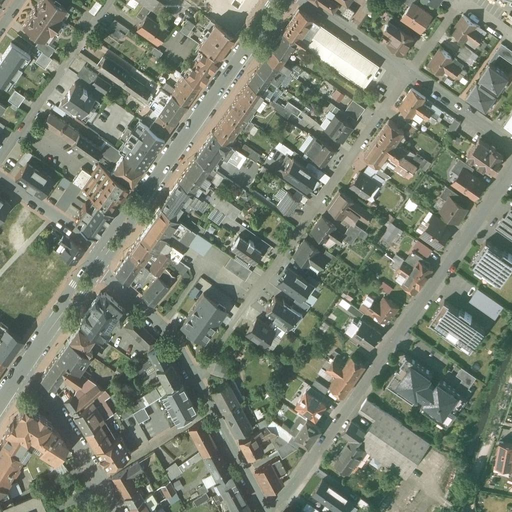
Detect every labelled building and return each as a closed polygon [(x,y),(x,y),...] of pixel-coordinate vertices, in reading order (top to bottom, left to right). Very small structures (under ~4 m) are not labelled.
[(67,9),(53,0),(41,0),(36,8),(35,8),(32,13),(23,27),(40,39),(46,43),(52,33),(62,19),(61,18),(67,9)] [(96,0),(89,11),(95,15),(102,3),(96,0)] [(138,2),(135,0),(128,0),(126,4),(134,9),(138,2)] [(170,9),(157,0),(135,0),(138,2),(143,5),(150,10),(163,19),(170,9)] [(252,11),(238,2),(235,0),(210,0),(215,3),(214,3),(230,14),(232,10),(246,19),(252,11)] [(239,0),(238,2),(252,11),(258,1),(256,0),(239,0)] [(317,0),(320,1),(334,11),(349,20),(355,11),(340,1),(339,3),(335,0),(317,0)] [(368,0),(362,9),(368,13),(374,4),(370,1),(368,0)] [(416,4),(413,1),(410,6),(402,16),(410,22),(409,23),(417,28),(418,27),(421,29),(426,22),(428,23),(432,17),(430,16),(432,15),(416,4)] [(150,10),(143,5),(136,16),(142,20),(146,15),(147,15),(150,10)] [(222,16),(209,7),(203,14),(215,23),(221,27),(226,19),(222,16)] [(226,19),(221,27),(234,36),(246,19),(232,10),(230,14),(226,19)] [(331,32),(303,12),(293,22),(312,35),(313,34),(324,42),(331,32)] [(147,15),(146,15),(142,20),(137,28),(157,42),(161,36),(162,37),(166,32),(164,31),(166,28),(147,15)] [(477,25),(463,15),(457,23),(481,40),(484,35),(475,28),(477,25)] [(411,30),(392,16),(388,21),(398,28),(399,28),(408,34),(411,30)] [(115,20),(107,31),(118,39),(126,28),(115,20)] [(296,42),(316,56),(314,60),(319,63),(321,59),(367,92),(374,82),(369,78),(357,70),(366,58),(366,57),(331,32),(324,42),(313,34),(312,35),(293,22),(291,20),(282,32),(296,42)] [(194,26),(187,21),(180,31),(187,36),(194,26)] [(398,28),(388,21),(390,23),(386,29),(394,35),(398,28)] [(221,27),(215,23),(199,45),(219,58),(234,36),(221,27)] [(481,40),(457,23),(452,32),(465,41),(468,38),(477,45),(481,40)] [(408,34),(399,28),(398,28),(394,35),(389,43),(403,53),(409,44),(409,45),(414,38),(408,34)] [(296,42),(282,32),(271,49),(285,58),(296,42)] [(52,33),(46,43),(50,45),(57,36),(52,33)] [(46,43),(40,39),(35,46),(49,57),(55,49),(50,45),(46,43)] [(1,59),(19,72),(30,56),(11,44),(11,45),(1,59),(1,58),(1,59)] [(473,52),(463,44),(459,49),(469,56),(473,52)] [(204,48),(184,75),(176,69),(175,70),(183,75),(199,86),(219,58),(199,45),(204,48)] [(163,53),(154,47),(151,52),(159,58),(163,53)] [(457,60),(440,48),(434,56),(458,73),(461,68),(455,64),(457,60)] [(285,58),(271,49),(265,57),(286,72),(288,73),(291,68),(282,62),(285,58)] [(469,56),(459,49),(456,54),(466,61),(469,56)] [(52,59),(42,52),(35,62),(45,69),(52,59)] [(458,73),(434,56),(429,64),(442,74),(445,71),(454,78),(458,73)] [(129,73),(105,57),(97,69),(144,101),(145,99),(149,93),(126,77),(129,73)] [(286,72),(265,57),(256,70),(277,84),(286,72)] [(366,58),(357,70),(369,78),(373,74),(365,69),(371,61),(366,58)] [(19,72),(1,59),(0,60),(0,81),(8,87),(19,72)] [(170,77),(145,59),(138,70),(163,87),(166,83),(170,77)] [(489,63),(467,95),(486,109),(509,76),(489,63)] [(97,75),(85,66),(78,76),(90,85),(97,75)] [(467,72),(461,68),(458,73),(463,76),(467,72)] [(277,84),(256,70),(247,82),(269,97),(278,85),(277,84)] [(199,86),(183,75),(174,88),(174,89),(171,93),(187,104),(199,86)] [(239,94),(255,105),(260,98),(269,103),(272,99),(269,97),(247,82),(239,94)] [(99,100),(75,83),(61,103),(69,108),(73,111),(85,119),(99,100)] [(174,88),(166,83),(163,87),(163,88),(171,94),(171,93),(174,89),(174,88)] [(332,97),(339,102),(345,94),(338,89),(332,97)] [(425,98),(411,89),(405,98),(430,115),(433,111),(422,103),(425,98)] [(25,97),(15,90),(8,100),(18,107),(25,97)] [(187,104),(171,93),(171,94),(169,96),(161,90),(160,91),(159,90),(156,94),(157,95),(151,103),(145,99),(144,101),(159,112),(174,123),(187,104)] [(371,99),(362,93),(359,97),(368,104),(371,99)] [(255,105),(239,94),(230,107),(246,118),(255,105)] [(430,115),(405,98),(399,107),(403,110),(412,117),(416,112),(427,120),(430,115)] [(365,108),(352,100),(344,112),(348,115),(356,121),(365,108)] [(301,111),(288,102),(284,108),(291,113),(297,117),(301,111)] [(284,108),(277,103),(273,109),(287,119),(291,113),(284,108)] [(344,112),(335,106),(331,112),(334,114),(335,114),(345,121),(348,115),(344,112)] [(221,120),(237,131),(241,125),(244,128),(248,119),(246,118),(230,107),(221,120)] [(412,117),(403,110),(399,116),(408,123),(412,117)] [(440,116),(433,111),(430,115),(436,120),(440,116)] [(174,123),(159,112),(154,119),(149,115),(144,122),(164,137),(174,123)] [(79,133),(50,113),(42,124),(71,144),(94,160),(101,149),(79,133)] [(345,121),(335,114),(334,114),(330,120),(332,122),(326,130),(341,140),(352,126),(345,121)] [(436,120),(430,115),(427,120),(433,124),(436,120)] [(330,120),(326,117),(320,126),(326,130),(332,122),(330,120)] [(237,131),(221,120),(213,132),(228,143),(237,131)] [(454,120),(448,129),(454,133),(460,124),(454,120)] [(404,131),(389,121),(377,138),(392,148),(396,143),(404,131)] [(127,133),(153,151),(154,149),(155,149),(164,137),(144,123),(137,132),(131,128),(127,133)] [(254,134),(258,128),(254,125),(249,130),(254,134)] [(228,143),(213,132),(204,145),(219,155),(219,154),(239,167),(241,163),(246,155),(228,143)] [(153,151),(127,133),(123,138),(130,143),(123,152),(143,167),(152,154),(151,154),(153,151)] [(334,151),(315,138),(306,152),(309,154),(323,165),(324,165),(334,151)] [(392,148),(377,138),(365,155),(380,166),(386,157),(390,160),(392,158),(398,162),(402,156),(392,148)] [(490,147),(479,139),(467,156),(492,173),(503,156),(495,150),(496,149),(491,146),(490,147)] [(415,155),(400,144),(399,146),(396,143),(392,148),(402,156),(410,161),(411,160),(415,155)] [(219,155),(204,145),(195,157),(215,171),(219,166),(213,162),(219,155)] [(260,156),(244,145),(240,151),(246,155),(253,160),(256,162),(260,156)] [(123,152),(118,159),(117,160),(116,162),(104,154),(105,152),(101,149),(94,160),(99,164),(129,185),(130,186),(143,167),(123,152)] [(424,157),(417,153),(416,155),(415,155),(411,160),(422,168),(425,163),(424,157)] [(323,165),(309,154),(305,160),(320,170),(323,165)] [(253,160),(246,155),(241,163),(248,168),(253,160)] [(278,170),(304,187),(314,172),(289,155),(278,170)] [(410,161),(402,156),(398,162),(395,166),(406,174),(411,167),(413,163),(410,161)] [(215,171),(195,157),(185,172),(205,187),(206,186),(216,171),(215,171)] [(474,169),(459,159),(454,166),(461,171),(463,169),(470,174),(474,169)] [(53,179),(27,161),(15,178),(41,196),(53,179)] [(426,172),(413,163),(411,167),(424,175),(426,172)] [(129,185),(99,164),(92,175),(82,168),(72,182),(85,191),(113,210),(110,208),(119,195),(121,197),(122,197),(125,192),(125,191),(129,185)] [(388,174),(378,168),(374,173),(384,180),(388,174)] [(470,174),(463,169),(461,171),(453,184),(474,199),(479,191),(481,191),(483,188),(482,187),(484,184),(470,174)] [(205,187),(185,172),(178,182),(197,194),(199,191),(205,195),(209,189),(206,186),(205,187)] [(370,179),(360,172),(351,186),(367,197),(376,184),(377,183),(370,179)] [(384,180),(374,173),(370,179),(377,183),(376,184),(379,186),(384,180)] [(64,186),(69,179),(64,176),(60,184),(64,186)] [(197,194),(178,182),(160,207),(175,217),(183,206),(189,210),(193,204),(196,207),(197,206),(203,210),(206,205),(208,203),(207,202),(202,198),(197,194)] [(447,186),(440,196),(446,200),(448,196),(452,190),(447,186)] [(113,210),(85,191),(78,201),(79,202),(79,201),(85,206),(74,221),(95,236),(113,210)] [(299,200),(287,191),(277,206),(289,214),(299,200)] [(354,201),(339,191),(327,208),(341,219),(344,215),(347,216),(346,218),(352,222),(353,223),(358,215),(368,222),(372,215),(353,202),(354,201)] [(233,205),(214,192),(207,202),(226,215),(233,205)] [(0,217),(10,204),(0,196),(0,217)] [(467,209),(448,196),(446,200),(447,201),(440,211),(446,215),(447,217),(451,220),(452,219),(457,223),(458,223),(463,215),(463,214),(467,209)] [(413,211),(418,203),(411,198),(406,206),(413,211)] [(160,207),(140,237),(155,247),(161,251),(162,250),(171,256),(172,256),(178,260),(183,252),(164,240),(169,232),(188,245),(197,232),(175,217),(160,207)] [(511,208),(505,217),(503,216),(495,228),(511,239),(511,208)] [(34,222),(19,212),(9,227),(10,228),(8,232),(14,236),(17,232),(23,236),(24,237),(34,222)] [(447,223),(433,214),(426,223),(428,224),(431,220),(443,229),(447,223)] [(336,226),(322,216),(311,232),(325,242),(328,237),(338,243),(342,238),(344,235),(343,235),(334,228),(336,226)] [(443,229),(431,220),(428,224),(421,235),(439,248),(447,236),(446,231),(443,229)] [(369,233),(353,223),(352,222),(348,228),(358,235),(364,240),(369,233)] [(396,226),(392,222),(388,227),(393,230),(396,226)] [(358,235),(348,228),(343,235),(344,235),(342,238),(351,245),(358,235)] [(197,232),(188,245),(204,255),(213,243),(197,232)] [(261,251),(252,245),(253,243),(249,240),(248,242),(239,235),(231,247),(237,252),(252,262),(253,263),(261,251)] [(23,236),(14,246),(18,251),(28,241),(24,237),(23,236)] [(84,250),(64,236),(59,243),(66,247),(61,254),(75,264),(84,250)] [(155,247),(140,237),(128,254),(141,263),(143,264),(155,247)] [(319,251),(304,240),(293,256),(307,266),(311,261),(319,268),(319,269),(326,260),(327,259),(322,256),(317,253),(319,251)] [(432,250),(419,241),(414,247),(427,257),(432,250)] [(503,253),(486,241),(470,264),(500,285),(511,268),(511,267),(510,266),(511,262),(511,256),(504,251),(503,253)] [(155,247),(143,264),(149,268),(161,251),(155,247)] [(61,254),(52,248),(43,261),(50,266),(66,277),(75,264),(61,254)] [(161,251),(149,268),(143,264),(141,263),(133,275),(142,282),(151,269),(159,274),(171,256),(162,250),(161,251)] [(337,257),(326,250),(322,256),(327,259),(326,260),(332,264),(337,257)] [(423,257),(413,251),(406,261),(404,260),(400,265),(424,281),(432,269),(420,260),(423,257)] [(252,262),(237,252),(233,258),(248,268),(252,262)] [(128,254),(115,272),(128,283),(133,275),(141,263),(128,254)] [(404,260),(397,254),(393,260),(395,262),(400,265),(404,260)] [(233,258),(231,256),(224,267),(245,281),(252,271),(248,268),(233,258)] [(395,262),(392,267),(397,270),(400,265),(395,262)] [(66,277),(50,266),(48,270),(40,265),(36,271),(46,279),(43,283),(56,292),(66,277)] [(184,265),(178,272),(182,276),(189,268),(184,265)] [(424,281),(400,265),(397,270),(407,278),(402,285),(415,294),(424,281)] [(307,278),(293,267),(285,278),(280,284),(281,285),(280,285),(294,295),(295,296),(295,295),(304,302),(305,300),(310,294),(303,290),(302,292),(299,290),(307,278)] [(162,280),(157,276),(142,295),(153,306),(170,286),(168,285),(175,278),(166,270),(161,275),(164,277),(162,280)] [(46,279),(36,271),(33,276),(41,281),(43,283),(46,279)] [(30,297),(2,276),(0,278),(0,305),(12,314),(9,318),(5,315),(6,315),(0,310),(0,322),(6,327),(23,339),(45,308),(30,297)] [(43,283),(41,281),(30,297),(45,308),(56,292),(43,283)] [(392,288),(384,282),(380,287),(388,293),(392,288)] [(194,287),(189,295),(193,298),(199,290),(194,287)] [(503,306),(478,289),(471,300),(495,317),(503,306)] [(193,309),(181,325),(188,329),(185,333),(195,339),(197,336),(203,341),(226,309),(215,301),(204,293),(193,309)] [(90,309),(111,323),(115,318),(119,321),(125,311),(113,300),(106,294),(105,294),(100,294),(93,304),(90,309)] [(304,302),(295,295),(295,296),(294,295),(291,299),(301,306),(302,305),(304,302)] [(290,308),(275,297),(265,310),(288,326),(294,319),(297,321),(302,314),(291,306),(290,308)] [(385,297),(380,304),(374,301),(369,309),(376,315),(388,322),(399,307),(385,297)] [(316,308),(305,300),(304,302),(302,305),(313,313),(316,308)] [(459,311),(444,301),(429,323),(470,351),(485,330),(470,319),(472,317),(461,309),(459,311)] [(358,309),(351,304),(347,310),(360,319),(364,313),(358,309)] [(376,315),(369,309),(361,304),(358,309),(364,313),(373,319),(376,315)] [(111,323),(90,309),(84,317),(79,323),(95,335),(101,338),(111,323)] [(158,342),(131,316),(123,325),(149,350),(158,342)] [(269,327),(256,318),(246,333),(255,339),(254,340),(264,346),(272,334),(275,331),(269,327)] [(353,320),(346,329),(352,333),(352,334),(362,320),(360,319),(357,322),(353,320)] [(381,332),(363,319),(362,320),(352,334),(361,340),(371,347),(381,332)] [(285,331),(272,322),(269,327),(275,331),(272,334),(280,339),(285,331)] [(95,335),(79,323),(68,339),(88,353),(91,350),(92,349),(100,355),(104,349),(94,343),(91,341),(95,335)] [(0,354),(7,360),(8,360),(23,339),(6,327),(0,336),(0,354)] [(352,333),(346,329),(343,335),(348,338),(352,333)] [(361,340),(352,334),(352,333),(348,338),(357,345),(361,340)] [(88,353),(68,339),(57,356),(71,365),(79,371),(85,376),(89,378),(91,375),(82,368),(91,355),(88,353)] [(162,346),(148,354),(156,370),(171,362),(162,346)] [(343,356),(335,351),(333,355),(335,356),(336,356),(341,359),(343,356)] [(352,355),(345,365),(341,363),(343,360),(341,359),(336,356),(335,356),(333,360),(331,363),(355,380),(366,364),(352,355)] [(71,365),(57,356),(40,379),(54,389),(62,378),(71,365)] [(274,360),(268,356),(264,361),(270,365),(274,360)] [(432,374),(406,356),(400,364),(402,366),(399,369),(398,368),(387,384),(413,402),(418,394),(426,399),(421,407),(447,425),(457,410),(456,409),(458,405),(460,406),(466,397),(455,390),(440,379),(434,387),(427,382),(432,374)] [(148,360),(137,368),(140,373),(151,365),(148,360)] [(228,377),(231,366),(216,361),(213,373),(228,377)] [(156,370),(160,377),(163,383),(167,390),(182,382),(171,362),(156,370)] [(334,373),(337,375),(330,386),(344,396),(355,380),(331,363),(329,366),(326,370),(326,371),(331,374),(333,375),(334,373)] [(71,365),(62,378),(77,389),(79,385),(85,376),(79,371),(71,365)] [(461,367),(456,375),(462,379),(468,371),(461,367)] [(326,370),(322,368),(320,371),(329,378),(331,374),(326,371),(326,370)] [(156,370),(146,377),(151,383),(160,377),(156,370)] [(462,379),(460,382),(469,388),(476,377),(468,371),(462,379)] [(89,378),(85,376),(79,385),(85,392),(85,393),(96,383),(89,378)] [(329,388),(316,379),(312,386),(325,395),(329,388)] [(182,382),(167,390),(168,391),(166,392),(174,408),(178,406),(191,399),(182,382)] [(228,382),(212,390),(223,411),(239,402),(228,382)] [(469,388),(460,382),(455,390),(466,397),(471,390),(469,388)] [(85,392),(77,399),(74,394),(69,398),(66,395),(61,398),(74,416),(94,399),(105,389),(96,383),(85,393),(85,392)] [(156,387),(137,399),(140,403),(142,407),(148,404),(166,392),(168,391),(167,390),(163,383),(161,384),(163,388),(161,389),(160,388),(157,389),(156,387)] [(260,412),(251,395),(244,399),(253,416),(260,412)] [(94,399),(74,416),(85,433),(100,423),(104,420),(101,422),(90,403),(94,399)] [(191,399),(178,406),(179,408),(183,406),(189,416),(197,411),(191,399)] [(403,423),(383,408),(382,409),(367,399),(351,421),(377,439),(374,445),(380,450),(376,456),(406,477),(431,442),(430,442),(403,423)] [(253,428),(239,402),(223,411),(236,437),(253,428)] [(140,403),(131,409),(133,413),(136,411),(142,407),(140,403)] [(128,404),(118,411),(123,419),(133,413),(131,409),(128,404)] [(142,407),(136,411),(139,416),(136,418),(138,422),(154,414),(148,404),(142,407)] [(51,422),(25,405),(23,406),(7,432),(8,432),(2,442),(23,456),(30,446),(45,455),(56,462),(66,446),(62,438),(60,437),(61,437),(57,430),(49,425),(51,422)] [(307,410),(292,431),(310,444),(325,422),(307,410)] [(154,414),(138,422),(144,433),(160,424),(154,414)] [(266,418),(257,423),(260,429),(266,426),(269,423),(266,418)] [(293,434),(272,419),(267,426),(278,434),(288,441),(293,434)] [(217,448),(203,421),(189,430),(200,450),(203,457),(204,457),(217,448)] [(377,439),(351,421),(343,434),(350,439),(365,449),(369,452),(370,452),(376,456),(380,450),(374,445),(377,439)] [(100,423),(85,433),(90,442),(105,431),(100,423)] [(260,429),(239,441),(248,458),(264,450),(258,439),(261,437),(262,439),(268,436),(270,438),(278,434),(267,426),(266,426),(260,429)] [(105,431),(90,442),(96,451),(111,441),(114,439),(111,435),(108,437),(105,431)] [(288,441),(278,434),(270,438),(276,450),(277,449),(288,442),(288,441)] [(111,441),(96,451),(100,457),(99,457),(102,462),(103,462),(107,468),(118,461),(130,453),(119,436),(114,439),(111,441)] [(365,449),(350,439),(339,455),(337,453),(332,461),(348,473),(365,449)] [(23,456),(2,442),(0,444),(0,481),(6,485),(7,485),(11,479),(11,477),(10,477),(14,471),(14,472),(16,471),(20,465),(20,463),(19,463),(23,456)] [(288,442),(277,449),(282,458),(297,448),(288,442)] [(511,446),(499,445),(495,469),(511,470),(511,446)] [(45,455),(30,446),(23,456),(33,477),(47,471),(42,461),(45,455)] [(217,448),(204,457),(210,469),(210,468),(215,476),(212,477),(211,475),(202,480),(205,484),(206,487),(216,482),(231,474),(217,448)] [(200,450),(178,466),(182,472),(203,457),(200,450)] [(170,480),(154,451),(138,462),(143,470),(145,472),(154,490),(161,486),(170,480)] [(279,458),(255,471),(267,493),(283,485),(279,477),(287,473),(279,458)] [(138,462),(113,478),(124,497),(138,488),(132,478),(141,472),(143,470),(138,462)] [(231,474),(216,482),(220,490),(235,481),(231,474)] [(170,480),(161,486),(167,497),(169,496),(176,491),(170,480)] [(6,485),(0,481),(0,508),(14,502),(7,486),(6,485)] [(235,481),(220,490),(220,491),(221,490),(231,510),(246,502),(235,481)] [(205,484),(197,489),(201,495),(206,492),(208,490),(206,487),(205,484)] [(318,487),(308,501),(323,511),(325,511),(335,499),(318,487)] [(138,488),(124,497),(130,505),(144,497),(138,488)] [(176,491),(169,496),(173,502),(180,498),(176,491)] [(144,497),(130,505),(133,511),(142,511),(150,507),(148,504),(155,500),(151,492),(144,497)] [(206,492),(193,500),(197,506),(209,498),(206,492)] [(35,499),(4,511),(41,511),(40,509),(41,509),(35,494),(33,494),(35,499)] [(231,510),(227,511),(250,511),(246,502),(231,510)]
